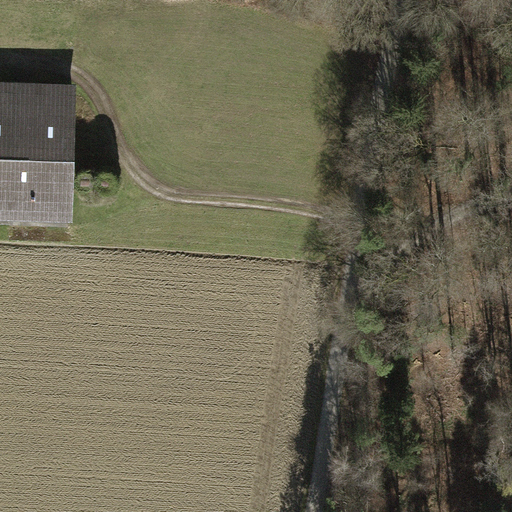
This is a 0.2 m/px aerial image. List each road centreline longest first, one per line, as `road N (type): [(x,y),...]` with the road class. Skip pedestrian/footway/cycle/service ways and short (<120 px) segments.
road 1 (track): [(318,511),(398,0)]
road 2 (track): [(0,64),(73,68),(104,97),(128,161),(171,198),(330,213),(356,243)]
road 3 (track): [(511,201),(418,241),(351,287)]
